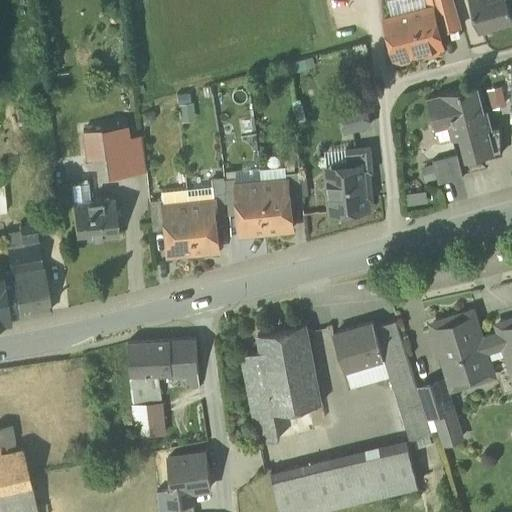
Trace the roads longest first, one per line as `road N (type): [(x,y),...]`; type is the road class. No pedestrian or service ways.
road 1 (tertiary): [(206,303),(511,214)]
road 2 (tertiary): [(0,347),(206,303)]
road 3 (unclassified): [(206,303),(228,511)]
road 4 (track): [(379,89),(396,246)]
road 5 (track): [(511,55),(379,89)]
